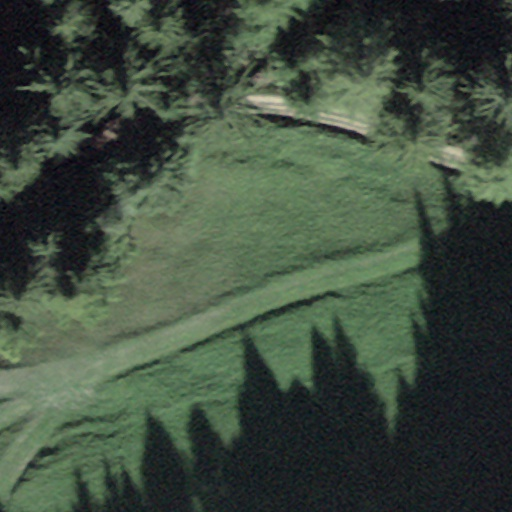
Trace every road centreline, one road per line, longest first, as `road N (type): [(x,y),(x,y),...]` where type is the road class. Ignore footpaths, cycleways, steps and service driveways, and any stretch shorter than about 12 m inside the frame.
road 1 (track): [(511,224),(48,396),(0,401)]
road 2 (track): [(0,126),(43,132),(252,105),(511,149)]
